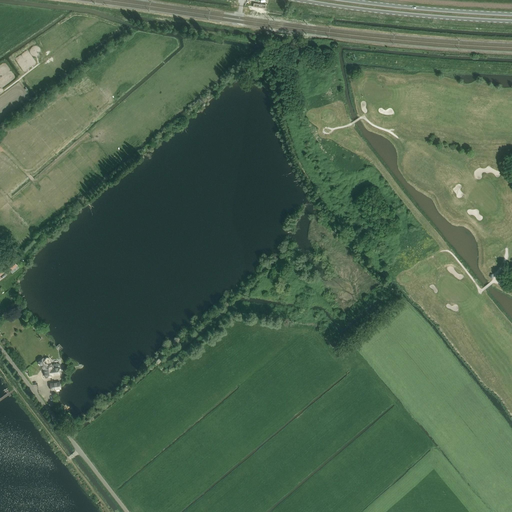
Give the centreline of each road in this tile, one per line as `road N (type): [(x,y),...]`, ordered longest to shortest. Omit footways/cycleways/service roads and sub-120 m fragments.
road 1 (secondary): [(297,0),(511,21)]
road 2 (residential): [(0,347),(126,511)]
road 3 (secondary): [(511,14),(346,0)]
